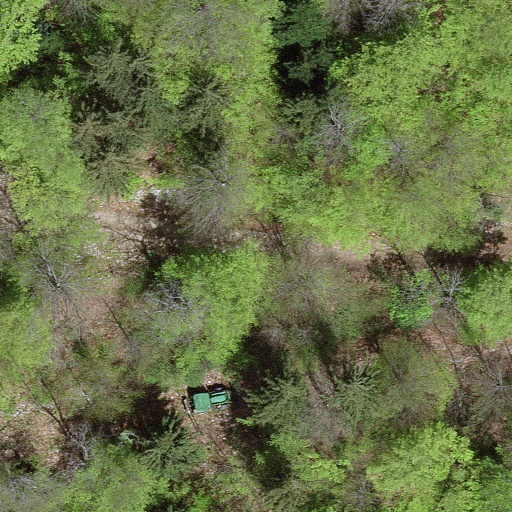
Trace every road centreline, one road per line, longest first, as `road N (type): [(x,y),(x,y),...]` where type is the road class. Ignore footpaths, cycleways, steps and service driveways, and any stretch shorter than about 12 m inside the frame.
road 1 (track): [(0,439),(511,348)]
road 2 (track): [(0,207),(215,240),(511,254)]
